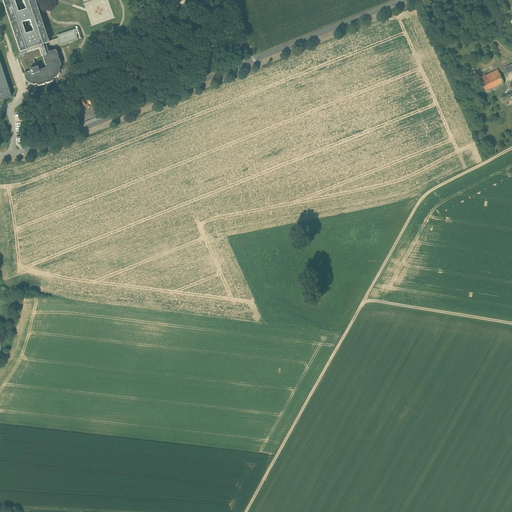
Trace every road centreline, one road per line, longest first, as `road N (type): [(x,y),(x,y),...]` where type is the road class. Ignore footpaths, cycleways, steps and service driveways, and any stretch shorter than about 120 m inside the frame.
road 1 (track): [(511,148),(423,195),(245,511)]
road 2 (unclassified): [(50,142),(405,0)]
road 3 (track): [(366,295),(511,320)]
